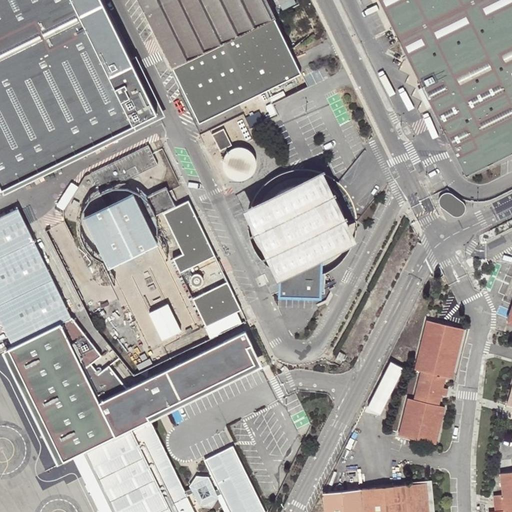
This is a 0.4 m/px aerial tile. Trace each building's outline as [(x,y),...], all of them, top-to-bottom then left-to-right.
[(0,0),(0,188),(156,112),(100,0),(0,0)] [(299,73),(264,0),(140,0),(197,121),(299,73)] [(511,0),(375,0),(463,176),(511,148),(511,0)] [(156,164),(146,143),(88,172),(97,193),(156,164)] [(274,271),(280,274),(279,291),(324,293),(325,273),(329,272),(335,268),(340,263),(345,258),(349,252),(353,246),(355,240),(357,233),(358,226),(358,219),(357,211),(355,205),(353,198),(349,192),(345,186),(340,181),(335,176),(329,173),(322,170),(316,167),(309,166),(302,166),(295,166),(288,167),(281,170),(274,173),(268,176),(263,181),(258,186),(254,192),(250,198),(248,205),(246,211),(245,218),(245,225),(246,233),(248,239),(250,246),(254,252),(258,258),(263,263),(268,268),(274,271)] [(173,205),(163,185),(142,196),(152,215),(165,209),(173,205)] [(188,198),(173,205),(165,209),(186,253),(174,259),(180,271),(215,255),(188,198)] [(68,314),(17,207),(0,215),(0,317),(12,342),(68,314)] [(187,308),(162,256),(112,280),(138,333),(187,308)] [(228,283),(193,299),(206,326),(240,310),(228,283)] [(68,314),(12,342),(14,347),(5,352),(58,463),(82,451),(79,445),(143,413),(147,421),(261,367),(245,333),(127,388),(110,366),(99,374),(91,363),(101,356),(72,316),(68,314)] [(441,395),(443,388),(446,377),(452,379),(464,329),(425,320),(413,369),(419,371),(412,399),(406,398),(398,436),(437,445),(445,407),(439,406),(441,395)] [(392,359),(371,406),(384,412),(406,365),(392,359)] [(256,504),(224,437),(201,448),(198,456),(210,479),(212,484),(225,511),(223,511),(190,511),(179,488),(176,482),(147,421),(143,413),(79,445),(82,451),(110,511),(244,511),(243,511),(256,504)] [(182,480),(176,482),(179,488),(185,485),(192,498),(211,489),(209,485),(212,484),(210,479),(207,480),(201,469),(198,467),(194,466),(189,467),(186,469),(184,472),(183,474),(182,477),(182,480)] [(511,511),(511,472),(498,473),(499,496),(492,497),(492,511),(511,511)] [(428,511),(425,483),(321,493),(323,511),(428,511)]
